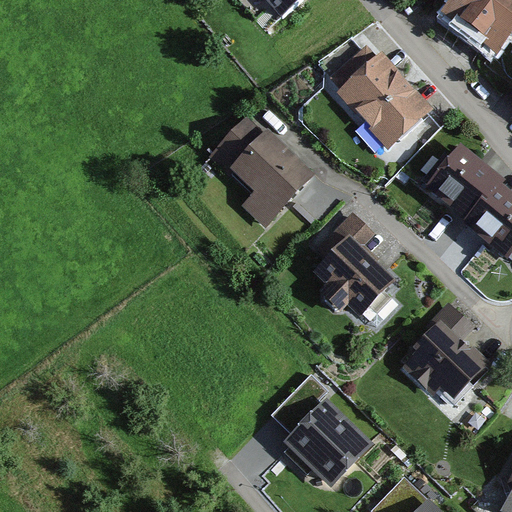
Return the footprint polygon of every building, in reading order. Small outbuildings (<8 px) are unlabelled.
[(248,0),(271,26),(302,0),(248,0)] [(497,51),(511,29),(511,0),(462,0),(450,17),(497,51)] [(386,154),(425,117),(369,59),(330,97),(386,154)] [(265,220),(306,180),(248,121),(207,162),(265,220)] [(456,232),(496,194),(453,148),(412,186),(456,232)] [(511,255),(511,210),(496,194),(456,232),(494,272),(511,255)] [(353,327),(393,281),(341,235),(300,281),(353,327)] [(440,408),(482,365),(434,317),(391,361),(440,408)] [(285,435),(333,478),(371,436),(323,393),(285,435)] [(511,459),(493,496),(511,506),(511,459)]
